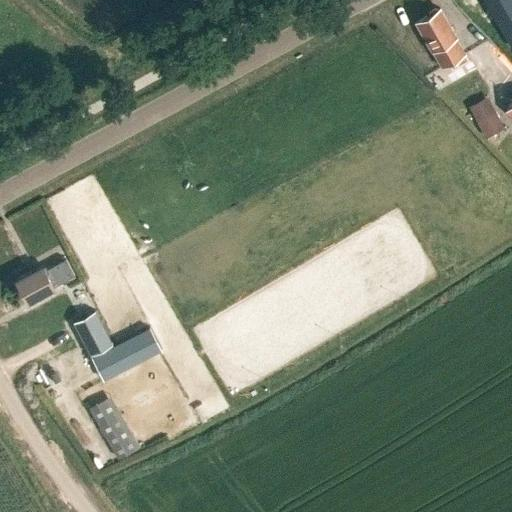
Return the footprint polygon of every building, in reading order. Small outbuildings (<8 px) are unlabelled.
[(511,0),(487,0),(511,44),(511,43),(509,38),(511,36),(511,0)] [(465,54),(456,38),(440,9),(416,22),(433,52),(434,52),(443,67),(465,54)] [(493,87),(473,97),(489,131),(509,121),(493,87)] [(73,272),(65,258),(45,269),(43,264),(16,280),(27,299),(53,284),(73,272)] [(111,343),(94,309),(72,320),(90,354),(111,343)] [(103,378),(160,349),(148,326),(92,356),(103,378)] [(99,424),(118,457),(138,445),(132,434),(124,438),(112,417),(99,424)]
